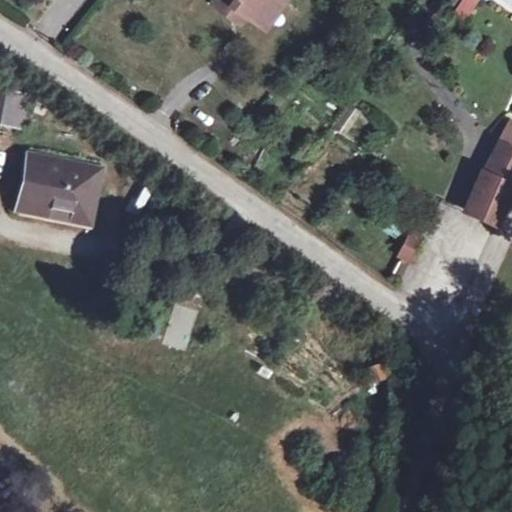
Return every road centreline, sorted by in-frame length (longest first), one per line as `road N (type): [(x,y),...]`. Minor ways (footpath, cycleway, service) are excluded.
road 1 (residential): [(0,31),(458,347)]
road 2 (residential): [(408,511),(458,347)]
road 3 (residential): [(458,347),(511,219)]
